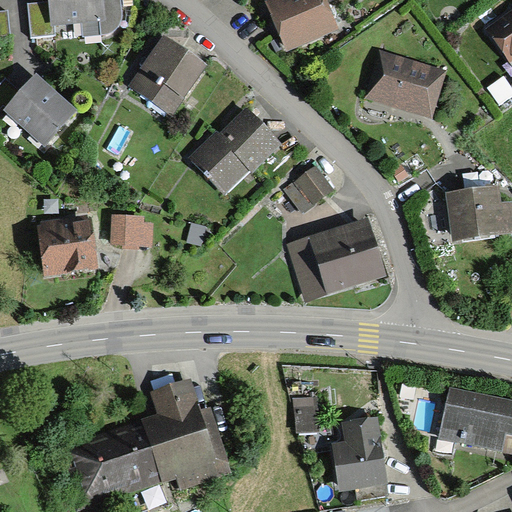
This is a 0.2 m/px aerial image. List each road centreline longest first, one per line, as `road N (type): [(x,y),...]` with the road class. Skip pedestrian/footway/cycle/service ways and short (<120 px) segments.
road 1 (residential): [(174,0),(343,154),(384,205),(412,297),(412,343)]
road 2 (tertiary): [(0,353),(201,332),(412,343)]
